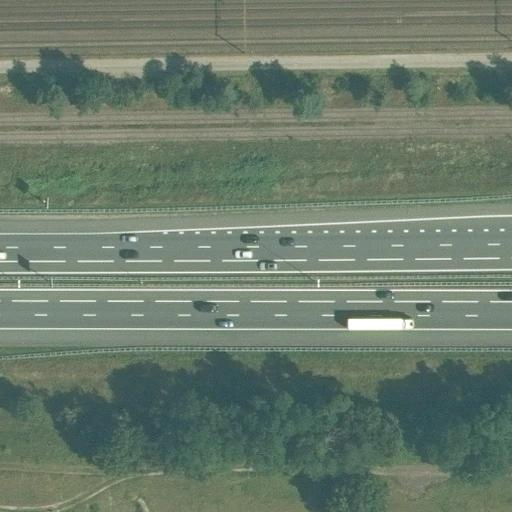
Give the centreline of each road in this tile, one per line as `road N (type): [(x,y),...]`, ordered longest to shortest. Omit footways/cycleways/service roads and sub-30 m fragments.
road 1 (motorway): [(511,249),(0,255)]
road 2 (motorway): [(0,307),(511,308)]
road 3 (track): [(415,466),(124,474),(48,511)]
